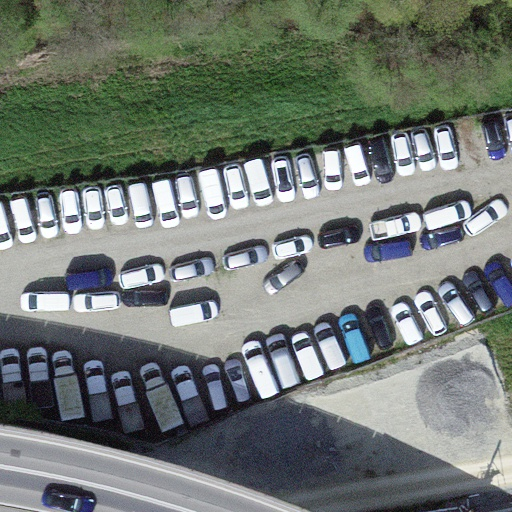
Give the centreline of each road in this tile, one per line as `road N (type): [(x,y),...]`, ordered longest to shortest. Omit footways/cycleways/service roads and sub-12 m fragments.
road 1 (track): [(288,511),(511,470)]
road 2 (secondary): [(189,511),(0,466)]
